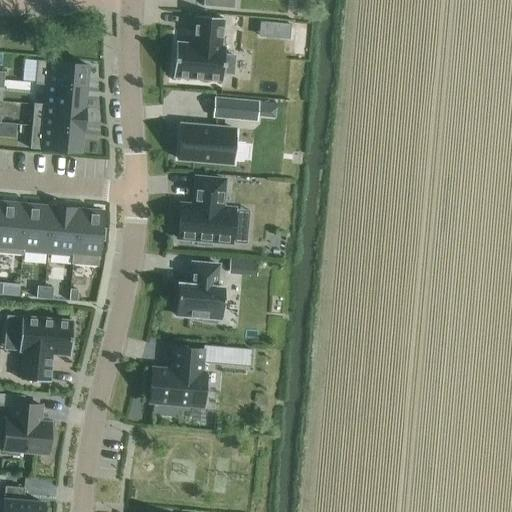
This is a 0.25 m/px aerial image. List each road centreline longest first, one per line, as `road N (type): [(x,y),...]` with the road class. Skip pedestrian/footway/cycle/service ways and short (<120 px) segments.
road 1 (residential): [(80,511),(137,193)]
road 2 (residential): [(137,193),(130,0)]
road 3 (residential): [(0,183),(137,193)]
